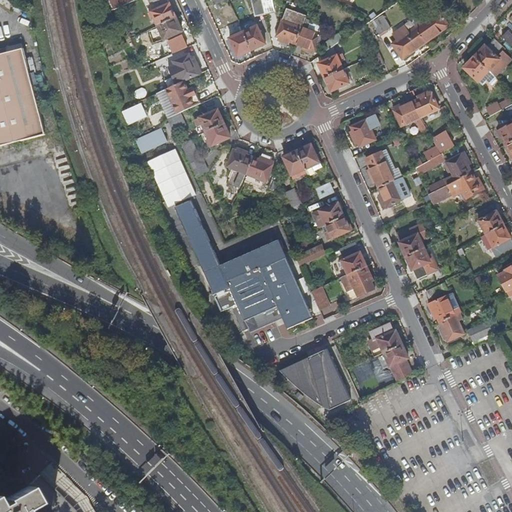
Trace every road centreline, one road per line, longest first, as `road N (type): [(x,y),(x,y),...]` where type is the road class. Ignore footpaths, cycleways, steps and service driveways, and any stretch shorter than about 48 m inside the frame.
road 1 (trunk): [(368,511),(254,401),(145,329)]
road 2 (trunk): [(48,373),(118,430),(197,511)]
road 3 (residential): [(319,117),(400,296)]
road 4 (trunk): [(145,329),(100,292),(0,235)]
road 5 (residential): [(511,204),(436,64)]
road 6 (trunk): [(145,329),(0,266)]
road 7 (residential): [(114,511),(0,406)]
road 8 (residential): [(265,352),(400,296)]
road 9 (residential): [(319,117),(436,64)]
